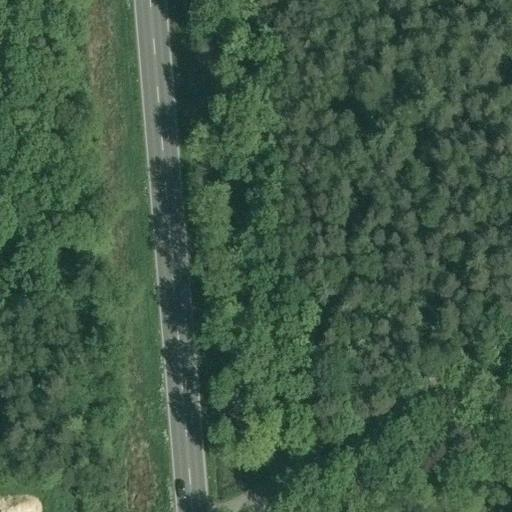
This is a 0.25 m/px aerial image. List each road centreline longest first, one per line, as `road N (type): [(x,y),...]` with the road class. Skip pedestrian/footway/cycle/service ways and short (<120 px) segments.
road 1 (primary): [(190,511),(147,0)]
road 2 (track): [(225,511),(323,468),(511,349)]
